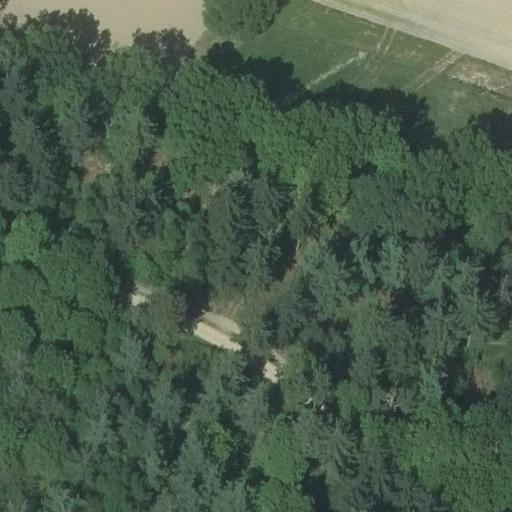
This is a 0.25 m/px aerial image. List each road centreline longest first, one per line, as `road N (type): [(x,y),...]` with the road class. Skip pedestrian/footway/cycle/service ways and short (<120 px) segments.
road 1 (track): [(511,318),(155,302),(179,223),(165,110)]
road 2 (unclassified): [(424,511),(360,440),(205,337),(0,255)]
road 3 (track): [(249,0),(165,110),(0,55)]
